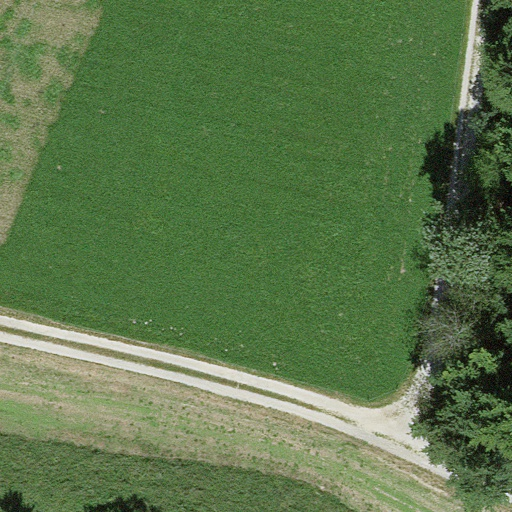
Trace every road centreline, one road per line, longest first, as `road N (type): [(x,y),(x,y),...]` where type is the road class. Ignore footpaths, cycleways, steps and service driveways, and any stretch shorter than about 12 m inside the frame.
road 1 (track): [(511,482),(358,424),(0,331)]
road 2 (track): [(500,0),(449,458)]
